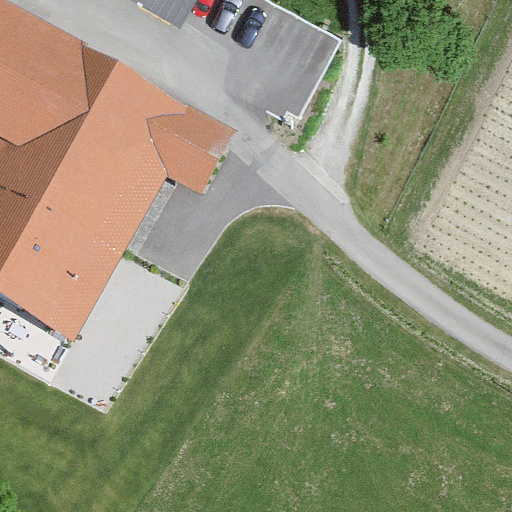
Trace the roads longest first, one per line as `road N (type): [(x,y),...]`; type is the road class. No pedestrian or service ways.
road 1 (unclassified): [(31,0),(162,61),(392,272),(511,354)]
road 2 (track): [(312,200),(361,65),(358,0)]
